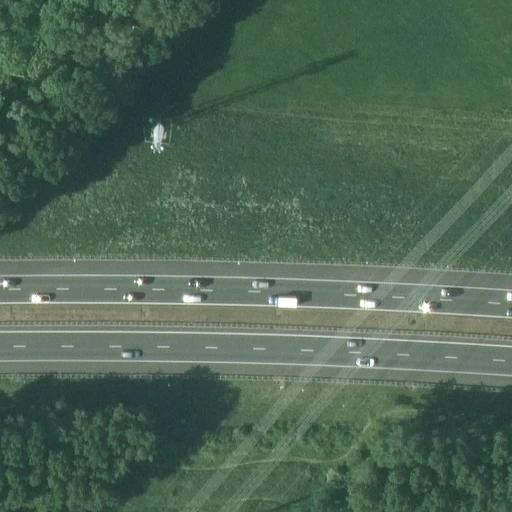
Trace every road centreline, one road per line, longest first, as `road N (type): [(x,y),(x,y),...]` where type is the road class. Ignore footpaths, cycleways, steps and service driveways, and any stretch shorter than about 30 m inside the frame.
road 1 (motorway): [(511,304),(0,289)]
road 2 (motorway): [(0,347),(511,361)]
